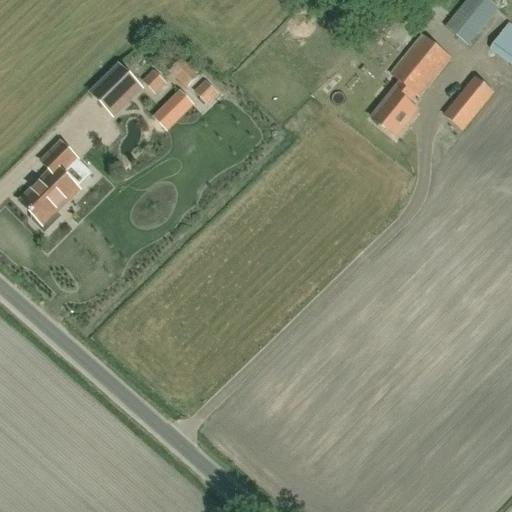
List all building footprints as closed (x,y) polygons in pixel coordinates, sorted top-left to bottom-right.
[(468,47),(498,9),(487,0),(469,0),(446,29),(468,47)] [(511,67),(511,27),(509,25),(490,52),(511,67)] [(419,98),(450,60),(422,38),(391,76),(401,84),(372,120),(396,139),(417,112),(408,105),(415,96),(419,98)] [(140,89),(119,68),(92,95),(112,116),(140,89)] [(155,93),(164,84),(154,73),(144,83),(155,93)] [(445,117),(463,131),(492,95),(474,80),(445,117)] [(207,104),(216,95),(205,84),(196,93),(207,104)] [(162,110),(176,124),(194,107),(180,92),(162,110)] [(61,218),(55,213),(78,191),(62,175),(76,161),(61,146),(43,164),(52,173),(21,204),(33,216),(32,217),(32,222),(45,235),(61,218)] [(511,195),(500,187),(491,201),(504,209),(511,195)]
